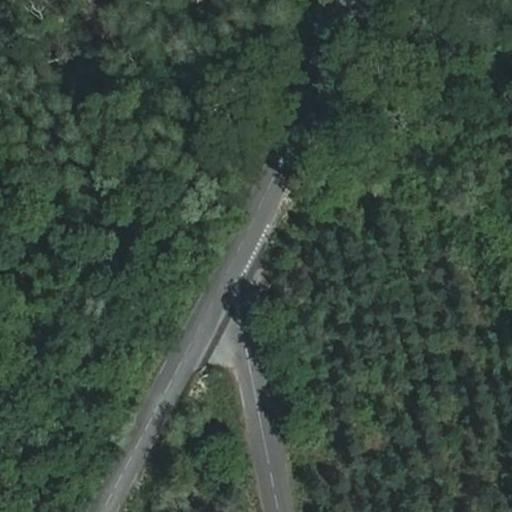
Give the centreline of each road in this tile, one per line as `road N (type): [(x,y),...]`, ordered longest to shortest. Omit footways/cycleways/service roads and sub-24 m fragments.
road 1 (residential): [(348,0),(222,282)]
road 2 (residential): [(222,282),(98,511)]
road 3 (unclassified): [(222,282),(249,361),(280,511)]
